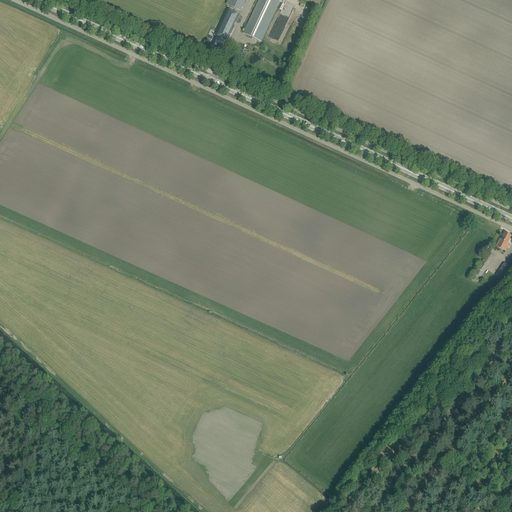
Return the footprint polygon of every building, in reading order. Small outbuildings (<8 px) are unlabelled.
[(228,0),(226,4),(241,11),(245,0),(228,0)] [(258,0),(243,33),(261,42),(280,1),(277,0),(258,0)] [(240,15),(227,8),(214,35),(217,36),(213,45),(217,47),(222,49),(226,41),(227,41),(235,26),(234,25),(236,22),(237,22),(240,15)] [(496,246),(501,249),(506,251),(510,243),(511,244),(511,241),(511,239),(510,238),(511,236),(504,232),(501,239),(500,239),(496,246)] [(470,278),(477,283),(495,257),(488,252),(470,278)] [(496,276),(503,280),(511,268),(504,263),(496,276)]
